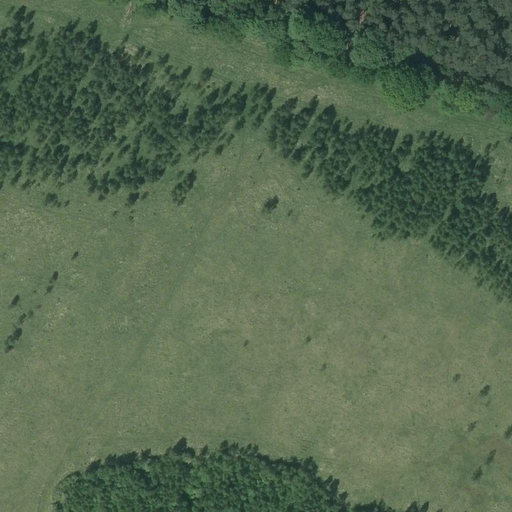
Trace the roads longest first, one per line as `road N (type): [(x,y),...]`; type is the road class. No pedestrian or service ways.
road 1 (track): [(200,69),(241,97),(237,164),(121,378),(55,470),(39,511)]
road 2 (track): [(367,54),(511,98)]
